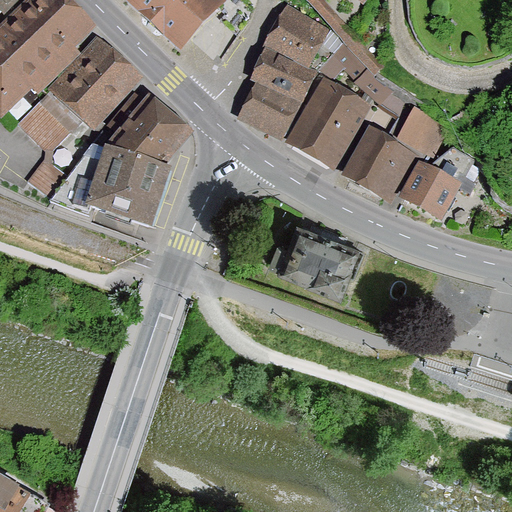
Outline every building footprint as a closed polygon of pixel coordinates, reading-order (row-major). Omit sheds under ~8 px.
[(0,0),(0,16),(15,0),(0,0)] [(36,0),(0,35),(0,114),(32,84),(38,90),(73,56),(66,49),(86,29),(57,0),(36,0)] [(128,0),(179,48),(220,6),(214,0),(128,0)] [(332,27),(374,74),(382,67),(353,33),(330,7),(323,0),(304,0),(315,8),(332,27)] [(276,48),(273,55),(304,69),(323,35),(296,20),(291,18),(274,47),(276,48)] [(342,44),(321,69),(333,79),(339,73),(345,67),(359,82),(357,84),(380,104),(386,95),(388,92),(373,83),(374,79),(342,44)] [(70,133),(83,120),(88,124),(130,79),(93,45),(39,104),(70,133)] [(258,85),(262,87),(288,100),(301,106),(316,75),(304,69),(273,55),(258,85)] [(288,102),(288,100),(262,87),(249,114),(287,133),(298,110),(293,108),(295,105),(288,102)] [(297,142),(330,161),(359,111),(325,92),(297,142)] [(104,146),(166,164),(190,129),(141,95),(104,146)] [(379,106),(393,115),(401,104),(386,95),(380,104),(379,106)] [(70,133),(39,104),(17,128),(48,157),(70,133)] [(393,143),(415,155),(428,162),(447,129),(417,112),(416,114),(410,111),(393,143)] [(376,134),(353,175),(392,196),(415,155),(393,143),(376,134)] [(71,207),(150,230),(169,165),(166,164),(104,146),(90,142),(71,207)] [(405,199),(438,217),(460,177),(465,180),(476,160),(456,147),(427,172),(422,169),(405,199)] [(44,163),(29,183),(51,199),(66,179),(44,163)] [(363,252),(298,227),(289,250),(278,246),(271,265),(281,269),(281,270),(339,294),(347,273),(353,276),(363,252)] [(0,481),(0,511),(46,511),(47,511),(0,481)]
